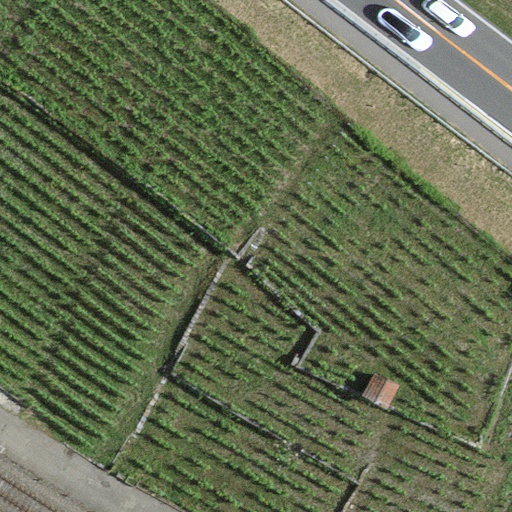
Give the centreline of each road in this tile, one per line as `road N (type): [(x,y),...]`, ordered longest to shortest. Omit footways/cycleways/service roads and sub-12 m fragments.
road 1 (track): [(0,426),(140,511)]
road 2 (motorway): [(391,0),(511,93)]
